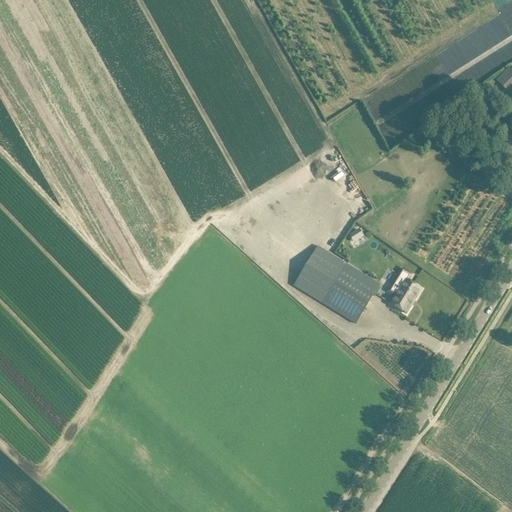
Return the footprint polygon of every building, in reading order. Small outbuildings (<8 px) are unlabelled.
[(496,81),(510,95),(511,93),(511,70),(509,67),(496,81)] [(471,102),(480,115),(496,104),(487,91),(471,102)] [(499,148),(511,159),(511,158),(511,141),(507,137),(499,148)] [(350,235),(355,243),(365,235),(360,227),(350,235)] [(294,286),(322,303),(356,324),(380,285),(318,247),(294,286)] [(395,296),(390,304),(407,314),(422,289),(406,280),(410,274),(402,269),(387,292),(395,296)]
